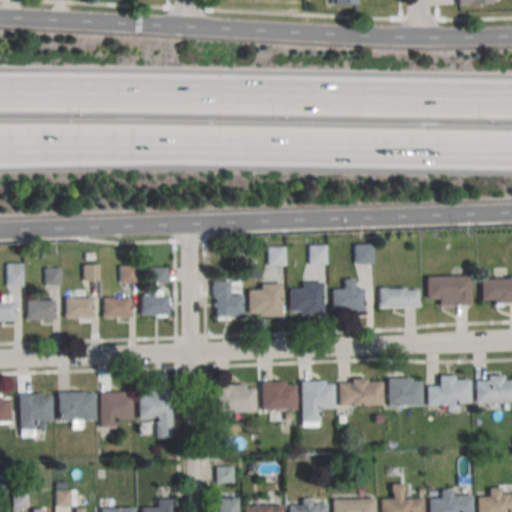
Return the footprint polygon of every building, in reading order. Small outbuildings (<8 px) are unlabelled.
[(70,253),(69,244),(61,245),(62,254),(70,253)] [(352,263),(370,263),(370,244),(352,244),(352,263)] [(306,263),(324,263),(324,245),(306,245),(306,263)] [(265,265),(282,265),(282,246),(265,246),(265,265)] [(22,286),(22,262),(5,262),(5,286),(22,286)] [(81,280),(97,280),(97,263),(81,263),(81,280)] [(118,282),(135,282),(135,265),(118,265),(118,282)] [(44,283),(58,283),(58,267),(44,267),(44,283)] [(148,267),(149,282),(165,281),(165,267),(148,267)] [(467,275),(424,275),(424,297),(435,297),(435,305),(467,305),(467,275)] [(511,276),(479,277),(479,303),(511,302),(511,276)] [(329,290),(329,311),(362,311),(362,289),(351,289),(351,278),(341,278),(341,290),(329,290)] [(240,318),(240,281),(211,281),(211,318),(240,318)] [(321,314),(321,282),(296,282),(296,285),(287,285),(287,314),(321,314)] [(280,315),(280,283),(248,283),(248,315),(280,315)] [(417,287),(376,287),(376,307),(417,307),(417,287)] [(139,315),(165,315),(165,289),(147,289),(147,293),(139,293),(139,315)] [(0,320),(14,320),(14,294),(0,294),(0,320)] [(90,317),(90,295),(63,295),(63,317),(90,317)] [(101,316),(128,316),(128,297),(101,297),(101,316)] [(24,319),(52,319),(52,298),(24,298),(24,319)] [(457,409),(457,402),(468,402),(468,375),(435,375),(435,385),(424,385),(425,409),(457,409)] [(511,402),(511,380),(502,380),(502,375),(486,375),(486,381),(473,381),(473,402),(511,402)] [(384,406),(419,406),(419,382),(409,382),(409,378),(384,378),(384,406)] [(335,383),(336,406),(380,405),(379,383),(365,383),(365,379),(349,379),(349,382),(335,383)] [(332,380),(298,380),(299,423),(319,422),(319,408),(332,408),(332,380)] [(258,381),(258,409),(294,409),(294,381),(258,381)] [(216,384),(215,412),(254,412),(254,389),(245,389),(244,384),(216,384)] [(93,391),(55,391),(55,420),(68,420),(68,426),(82,426),(82,419),(93,419),(93,391)] [(131,391),(98,391),(98,426),(117,426),(117,418),(131,418),(131,391)] [(49,398),(41,398),(41,394),(18,395),(18,437),(34,437),(34,419),(49,419),(49,398)] [(0,422),(8,422),(8,395),(0,395),(0,422)] [(153,418),(153,438),(170,438),(170,395),(136,395),(136,417),(153,418)] [(380,415),(380,423),(372,423),(372,415),(380,415)] [(232,481),(232,466),(214,466),(214,481),(232,481)] [(65,489),(65,481),(53,481),(53,489),(65,489)] [(422,511),(422,497),(402,496),(402,483),(388,483),(388,496),(378,496),(378,511),(422,511)] [(511,511),(511,494),(506,494),(506,487),(485,487),(485,497),(475,497),(474,511),(511,511)] [(54,505),(68,505),(68,489),(65,489),(53,489),(54,505)] [(426,511),(470,511),(470,494),(459,494),(459,489),(436,489),(436,496),(426,496),(426,511)] [(11,506),(25,506),(25,491),(11,491),(11,506)] [(216,497),(216,511),(236,511),(236,497),(216,497)] [(286,511),(325,511),(325,505),(311,505),(310,497),(298,498),(298,505),(286,505),(286,511)] [(173,511),(173,498),(152,498),(152,507),(140,507),(140,511),(173,511)] [(373,511),(373,498),(330,498),(330,511),(373,511)]
